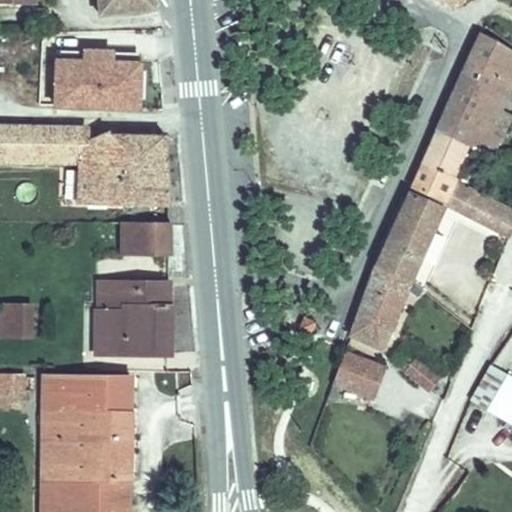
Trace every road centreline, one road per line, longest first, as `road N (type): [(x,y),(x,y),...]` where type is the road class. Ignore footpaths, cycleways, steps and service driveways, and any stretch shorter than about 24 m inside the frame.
road 1 (residential): [(214,255),(351,281),(428,110),(451,31),(417,0)]
road 2 (secondary): [(186,0),(214,255)]
road 3 (unknown): [(199,115),(32,102),(0,76)]
road 4 (secondary): [(214,255),(228,438)]
road 5 (unknown): [(406,511),(429,455),(511,443)]
